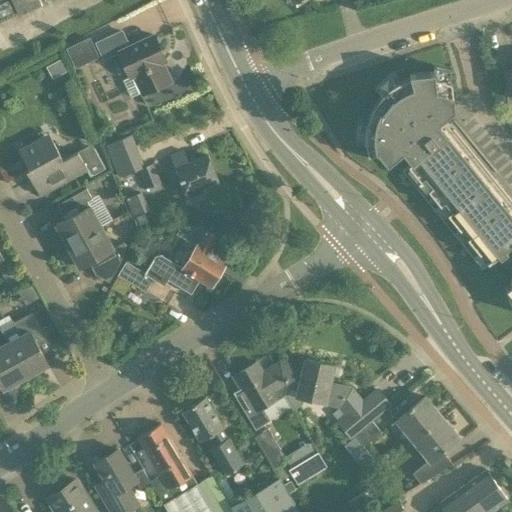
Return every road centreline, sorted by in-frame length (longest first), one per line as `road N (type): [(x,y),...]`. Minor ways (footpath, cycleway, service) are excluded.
road 1 (residential): [(103,394),(367,230)]
road 2 (residential): [(246,88),(308,60),(505,0)]
road 3 (tertiary): [(511,416),(367,230)]
road 4 (residential): [(0,202),(103,394)]
road 5 (tertiary): [(367,230),(267,125),(246,88)]
road 6 (residential): [(0,466),(103,394)]
